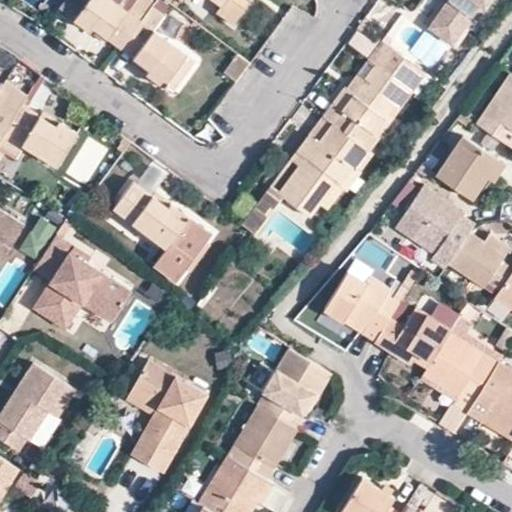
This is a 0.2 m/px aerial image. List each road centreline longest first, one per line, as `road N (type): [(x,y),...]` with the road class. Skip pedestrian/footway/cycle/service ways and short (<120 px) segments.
road 1 (residential): [(0,23),(218,180),(349,0)]
road 2 (residential): [(511,504),(377,420),(348,430),(300,511)]
